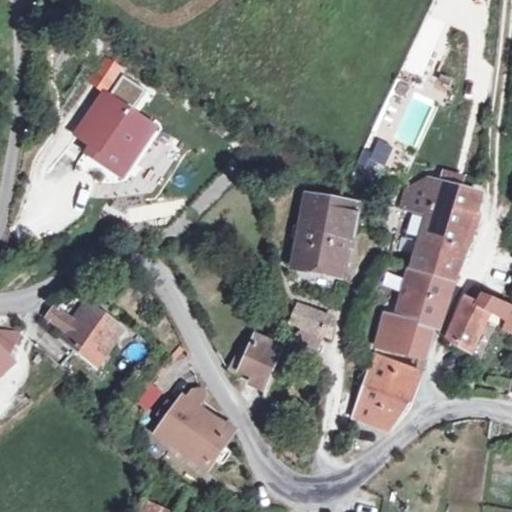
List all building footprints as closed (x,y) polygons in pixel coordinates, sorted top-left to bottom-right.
[(432,70),(413,61),(405,80),(424,89),(432,70)] [(93,91),(110,87),(106,67),(88,70),(93,91)] [(121,74),(110,92),(133,107),(145,89),(121,74)] [(84,151),(116,173),(149,125),(105,94),(76,135),(89,145),(84,151)] [(149,125),(116,173),(123,178),(157,130),(149,125)] [(384,166),(392,145),(376,139),(368,160),(384,166)] [(450,175),(447,185),(465,190),(467,180),(450,175)] [(413,268),(458,280),(480,214),(478,213),(481,195),(465,190),(447,185),(431,180),(408,190),(404,205),(403,208),(428,216),(413,268)] [(310,197),(295,270),(340,279),(347,247),(352,248),(360,207),(310,197)] [(511,245),(509,243),(483,296),(511,307),(511,245)] [(454,290),(458,280),(413,268),(411,267),(398,315),(387,312),(378,348),(422,359),(431,327),(440,329),(454,290)] [(511,307),(483,296),(479,304),(469,299),(460,314),(449,339),(472,352),(482,336),(488,324),(511,332),(511,307)] [(99,367),(126,326),(89,302),(64,339),(99,367)] [(300,307),(292,325),(322,337),(330,319),(300,307)] [(20,332),(0,330),(0,349),(10,359),(20,332)] [(322,337),(306,331),(294,354),(311,361),(322,337)] [(229,371),(228,373),(230,374),(241,379),(244,372),(256,377),(253,385),(267,391),(285,350),(257,339),(250,356),(238,353),(229,371)] [(0,349),(0,372),(12,362),(10,359),(0,349)] [(356,418),(391,432),(410,406),(422,375),(376,357),(356,418)] [(177,406),(168,421),(159,435),(210,471),(235,432),(201,408),(205,402),(201,390),(191,393),(187,399),(183,396),(177,406)] [(157,415),(168,421),(177,406),(168,401),(157,415)] [(137,511),(173,511),(143,499),(137,511)]
